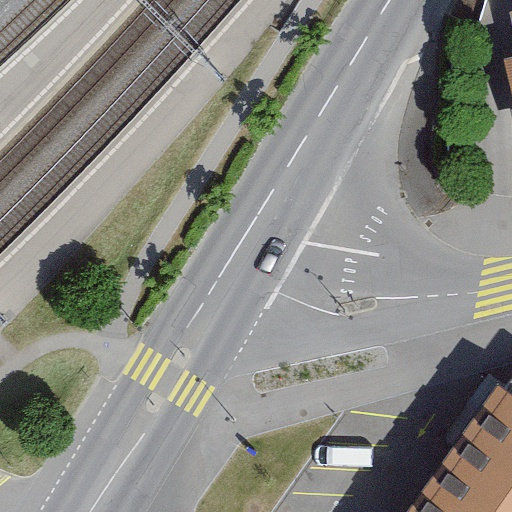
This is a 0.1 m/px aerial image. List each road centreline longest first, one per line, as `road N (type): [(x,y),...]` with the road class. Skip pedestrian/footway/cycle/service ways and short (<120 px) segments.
road 1 (secondary): [(393,0),(228,274)]
road 2 (residential): [(511,292),(350,301),(228,274)]
road 3 (secondary): [(228,274),(92,511)]
